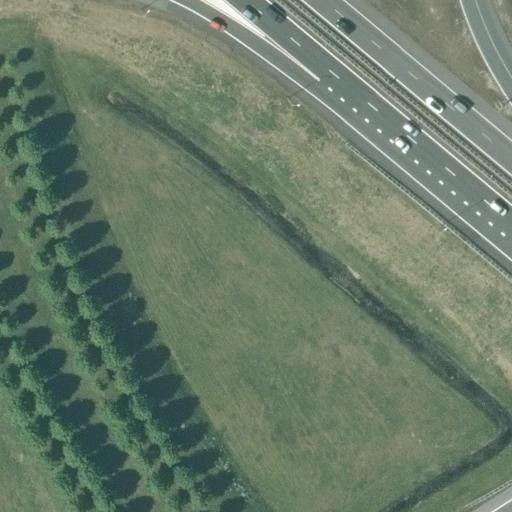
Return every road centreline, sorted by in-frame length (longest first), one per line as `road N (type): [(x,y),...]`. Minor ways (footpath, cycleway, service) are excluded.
road 1 (motorway): [(511,159),(321,0)]
road 2 (motorway): [(332,75),(511,224)]
road 3 (motorway): [(181,0),(332,75)]
